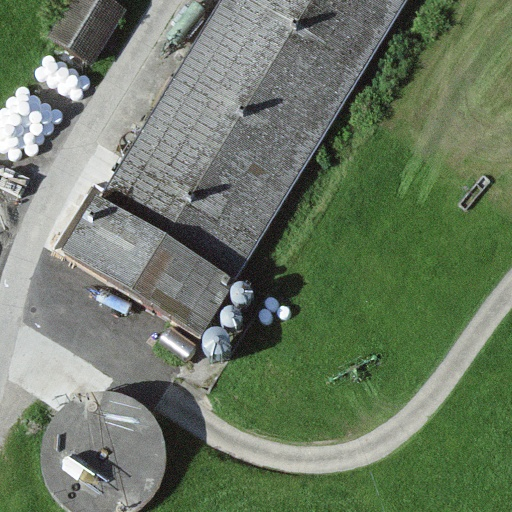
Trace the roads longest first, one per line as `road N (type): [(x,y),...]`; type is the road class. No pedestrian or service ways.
road 1 (unclassified): [(6,349),(137,391),(241,458),(354,464),(441,400),(511,316)]
road 2 (unclassified): [(186,0),(45,222),(6,349)]
